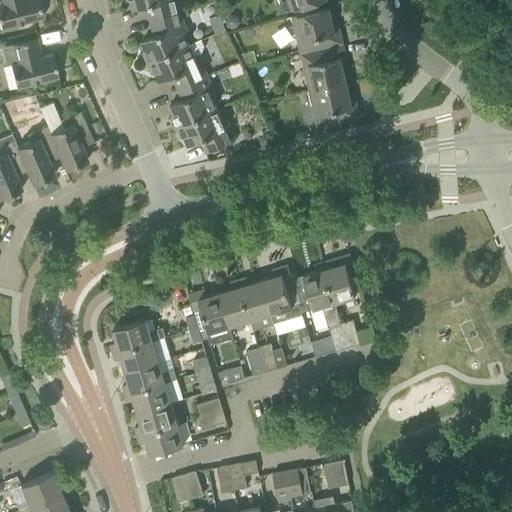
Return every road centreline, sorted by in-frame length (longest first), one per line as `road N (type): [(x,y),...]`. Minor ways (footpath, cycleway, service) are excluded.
road 1 (tertiary): [(169,208),(103,236),(66,260),(50,282),(42,340),(84,424)]
road 2 (tertiary): [(84,424),(64,322),(73,291),(99,266),(179,232)]
road 3 (residential): [(486,143),(477,95),(394,34),(382,0)]
road 4 (residential): [(152,168),(20,225),(6,265)]
road 5 (residential): [(152,168),(95,49),(82,0)]
road 6 (tertiary): [(246,200),(377,167)]
